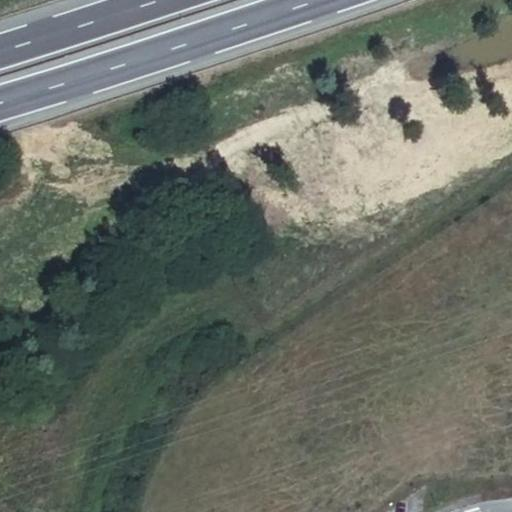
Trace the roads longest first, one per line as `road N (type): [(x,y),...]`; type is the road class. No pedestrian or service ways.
road 1 (trunk): [(0,102),(321,0)]
road 2 (trunk): [(151,0),(0,49)]
